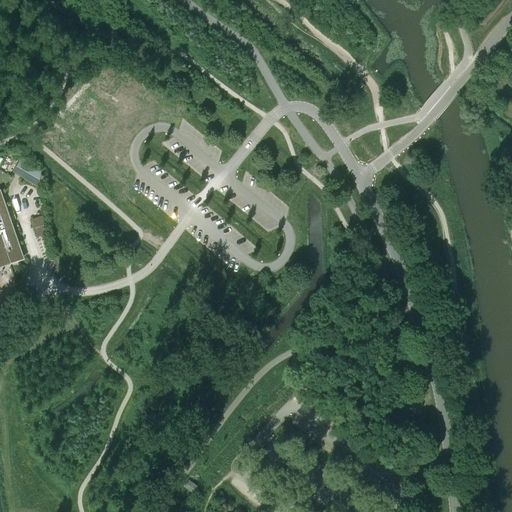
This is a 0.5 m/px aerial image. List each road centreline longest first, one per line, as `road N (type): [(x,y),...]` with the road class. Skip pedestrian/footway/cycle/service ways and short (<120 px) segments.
road 1 (unknown): [(278,0),(355,63),(377,104),(390,164),(436,204),(474,405),(483,511)]
road 2 (unclassified): [(455,511),(426,330),(359,178)]
road 3 (unknown): [(401,511),(407,500),(294,405),(264,435)]
road 4 (unclassified): [(267,118),(286,106),(309,107),(359,178)]
road 5 (unclassified): [(359,178),(453,89)]
